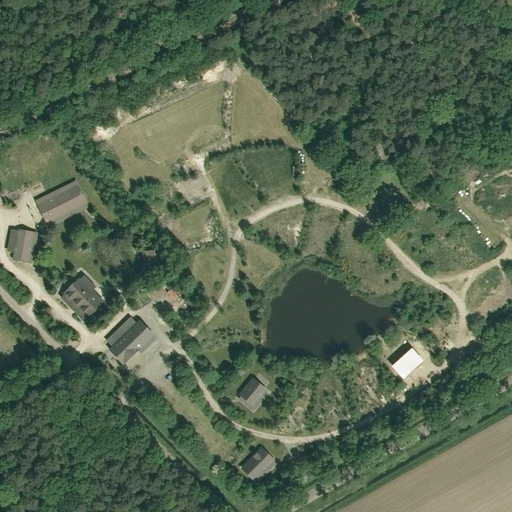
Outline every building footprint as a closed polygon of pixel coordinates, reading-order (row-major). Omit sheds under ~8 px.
[(38,205),(46,223),(86,203),(77,186),(38,205)] [(461,193),(453,199),(461,210),(469,204),(461,193)] [(336,219),(322,215),(321,218),(316,216),(309,238),(315,239),(313,245),(327,249),(336,219)] [(275,238),(291,240),(294,221),(278,219),(275,238)] [(14,252),(13,260),(27,263),(32,232),(18,230),(18,232),(12,231),(8,251),(14,252)] [(343,254),(357,262),(366,245),(352,237),(343,254)] [(162,267),(161,250),(147,251),(148,260),(149,269),(162,267)] [(79,281),(66,293),(87,314),(99,302),(79,281)] [(110,350),(123,363),(151,335),(139,322),(110,350)] [(399,362),(393,367),(401,376),(407,371),(408,372),(415,366),(414,365),(419,360),(411,351),(406,356),(408,358),(401,365),(399,362)] [(240,395),(252,405),(264,390),(252,380),(240,395)] [(179,419),(183,426),(188,424),(184,416),(179,419)] [(272,461),(261,449),(247,463),(259,474),(272,461)]
